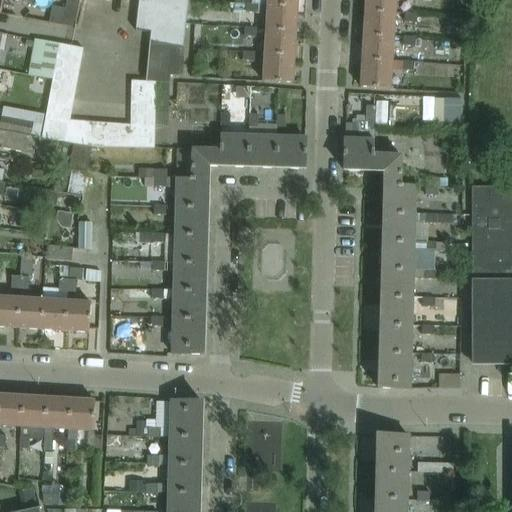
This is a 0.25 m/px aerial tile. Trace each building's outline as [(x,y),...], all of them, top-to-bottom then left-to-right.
[(0,0),(0,9),(1,0),(5,0),(17,2),(17,0),(0,0)] [(73,28),(78,0),(66,0),(64,9),(51,7),(48,24),(73,28)] [(182,49),(186,1),(186,0),(138,0),(135,32),(150,33),(149,43),(182,49)] [(296,15),(297,0),(267,0),(267,6),(284,7),(284,15),(296,15)] [(395,13),(395,0),(366,0),(366,19),(378,20),(379,12),(395,13)] [(245,4),(245,13),(258,14),(258,5),(245,4)] [(297,15),(296,15),(284,15),(284,7),(267,6),(258,5),(258,14),(267,14),(266,30),(282,31),(282,39),(294,41),(296,41),(297,15)] [(393,37),(395,13),(379,12),(378,20),(366,19),(365,19),(363,44),(364,44),(377,44),(377,36),(393,37)] [(417,24),(417,19),(417,15),(405,14),(404,23),(417,24)] [(243,37),(256,38),(257,29),(244,28),(243,37)] [(293,63),(294,41),(282,39),(282,31),(266,30),(265,54),(281,55),(280,63),(293,63)] [(392,61),(393,37),(377,36),(377,44),(364,44),(363,67),(375,68),(376,60),(392,61)] [(415,48),(416,39),(404,38),(403,47),(415,48)] [(54,69),(57,57),(59,45),(37,41),(30,76),(52,80),(54,69)] [(183,49),(182,49),(149,43),(146,83),(155,83),(169,84),(170,77),(183,77),(183,49)] [(83,50),(59,45),(57,57),(81,62),(83,50)] [(255,54),(243,53),(243,61),(255,62),(255,54)] [(293,64),(293,63),(280,63),(281,55),(265,54),(263,84),(293,86),(294,64),(293,64)] [(79,74),(81,62),(57,57),(54,69),(79,74)] [(390,90),(392,61),(376,60),(375,68),(363,67),(362,67),(360,89),(390,90)] [(402,62),(401,70),(414,71),(414,62),(402,62)] [(76,86),(79,74),(54,69),(52,80),(52,81),(76,86)] [(74,97),(76,86),(52,81),(50,93),(74,97)] [(155,83),(146,83),(132,82),(131,94),(155,96),(155,83)] [(168,111),(169,84),(155,83),(155,96),(155,108),(155,110),(168,111)] [(72,109),(74,97),(50,93),(48,105),(72,109)] [(155,108),(155,96),(131,94),(131,106),(155,108)] [(344,119),(358,119),(359,105),(344,104),(344,119)] [(70,122),(72,109),(48,105),(45,120),(70,122)] [(155,120),(155,110),(155,108),(131,106),(131,118),(155,120)] [(374,128),(375,110),(375,107),(366,107),(365,131),(374,131),(374,128)] [(230,114),(221,114),(220,127),(229,127),(230,114)] [(250,115),(249,127),(258,127),(259,115),(250,115)] [(287,116),(279,116),(278,116),(277,128),(286,128),(287,116)] [(41,139),(44,126),(33,124),(33,123),(1,117),(0,123),(0,131),(36,138),(41,139)] [(154,150),(154,145),(154,135),(155,120),(131,118),(131,125),(130,150),(154,150)] [(82,147),(82,122),(70,122),(45,120),(44,126),(41,139),(74,145),(82,147)] [(94,149),(94,123),(82,122),(82,147),(92,149),(94,149)] [(106,149),(106,124),(94,123),(94,149),(106,149)] [(118,149),(119,125),(106,124),(106,149),(109,149),(118,149)] [(130,150),(131,125),(119,125),(118,149),(130,150)] [(36,138),(0,131),(0,145),(1,146),(0,149),(32,155),(36,138)] [(247,169),(249,137),(219,136),(219,152),(218,168),(247,169)] [(275,170),(277,138),(249,137),(247,169),(275,170)] [(305,139),(277,138),(275,170),(304,170),(304,159),(306,159),(306,153),(305,153),(305,139)] [(372,172),(372,156),(373,141),(346,140),(345,153),(344,153),(344,159),(345,159),(345,171),(372,172)] [(87,175),(89,163),(92,149),(82,147),(74,145),(69,172),(87,175)] [(177,151),(176,180),(192,181),(192,187),(208,188),(209,168),(218,168),(219,152),(193,151),(177,151)] [(401,156),(397,156),(372,156),(372,172),(384,173),(384,193),(400,193),(400,187),(415,187),(415,178),(400,177),(401,156)] [(0,183),(11,186),(13,178),(2,176),(3,172),(0,171),(0,183)] [(154,171),(154,180),(166,180),(167,172),(154,171)] [(425,178),(425,187),(438,187),(438,179),(425,178)] [(166,189),(166,180),(154,180),(153,189),(166,189)] [(207,216),(208,188),(192,187),(192,181),(176,181),(166,180),(166,189),(176,189),(175,207),(191,207),(191,216),(207,216)] [(107,201),(145,202),(146,188),(108,187),(107,201)] [(414,215),(415,187),(400,187),(400,193),(384,193),(383,221),(399,221),(399,214),(414,215)] [(437,196),(438,187),(425,187),(424,196),(437,196)] [(53,207),(56,194),(34,190),(31,203),(53,207)] [(511,219),(511,220),(511,190),(484,190),(484,199),(471,199),(472,364),(511,363),(511,219)] [(484,199),(484,190),(471,190),(471,199),(484,199)] [(153,215),(166,215),(166,207),(153,206),(153,215)] [(207,243),(207,216),(191,216),(191,207),(175,207),(175,216),(175,235),(190,236),(190,243),(207,243)] [(451,216),(414,215),(399,214),(399,221),(383,221),(382,248),(398,249),(398,242),(414,243),(414,224),(451,225),(451,216)] [(92,224),(79,223),(78,250),(91,251),(92,224)] [(138,234),(138,243),(152,243),(165,244),(165,235),(152,234),(138,234)] [(206,272),(207,243),(190,243),(190,236),(175,235),(174,248),(174,264),(189,264),(189,271),(206,272)] [(413,269),(414,243),(398,242),(398,249),(382,248),(381,276),(398,276),(397,269),(413,269)] [(436,243),(423,242),(423,251),(436,252),(436,243)] [(46,247),(45,260),(70,262),(72,249),(46,247)] [(19,277),(19,289),(28,290),(28,278),(31,278),(32,259),(20,258),(20,263),(19,277)] [(165,263),(152,263),(151,272),(164,272),(165,263)] [(205,300),(206,272),(189,271),(189,264),(174,264),(174,273),(173,291),(189,292),(188,299),(205,300)] [(67,279),(66,292),(75,293),(76,282),(83,282),(83,270),(77,270),(67,269),(67,279)] [(422,270),(413,269),(397,269),(398,276),(381,276),(381,304),(397,305),(397,297),(412,297),(413,278),(422,278),(422,270)] [(435,279),(435,270),(422,270),(422,278),(435,279)] [(11,277),(10,289),(19,289),(19,277),(11,277)] [(42,300),(40,330),(64,332),(65,302),(66,292),(67,279),(58,279),(57,292),(42,291),(42,300)] [(164,300),(164,291),(152,290),(152,292),(138,291),(138,299),(164,300)] [(205,328),(205,300),(188,299),(189,292),(173,291),(173,319),(187,320),(187,328),(205,328)] [(0,297),(0,327),(16,329),(18,299),(0,297)] [(381,304),(380,332),(396,332),(396,325),(411,325),(412,297),(397,297),(397,305),(381,304)] [(422,298),(421,307),(434,307),(435,299),(435,298),(422,298)] [(18,299),(16,329),(40,330),(42,300),(18,299)] [(65,302),(64,332),(88,333),(90,304),(82,303),(65,302)] [(163,327),(163,318),(151,318),(151,326),(163,327)] [(204,355),(205,328),(187,328),(187,320),(173,319),(172,355),(204,355)] [(411,353),(411,325),(396,325),(396,332),(380,332),(379,359),(396,360),(396,353),(411,353)] [(434,334),(434,325),(421,325),(421,334),(434,334)] [(410,390),(411,353),(396,353),(396,360),(379,359),(378,388),(410,390)] [(433,362),(433,353),(420,353),(420,362),(433,362)] [(458,388),(458,375),(439,375),(439,388),(458,388)] [(0,426),(20,428),(22,398),(0,396),(0,426)] [(22,398),(20,428),(43,429),(45,399),(22,398)] [(68,431),(70,401),(45,399),(43,429),(53,430),(68,431)] [(68,431),(67,453),(76,453),(77,431),(92,432),(94,402),(70,401),(68,431)] [(202,403),(171,403),(170,438),(184,438),(184,430),(202,430),(202,403)] [(148,428),(148,437),(160,438),(160,429),(148,428)] [(43,429),(43,451),(52,452),(53,430),(43,429)] [(201,460),(202,430),(184,430),(184,438),(170,438),(169,458),(160,457),(159,466),(169,466),(183,467),(183,459),(201,460)] [(408,472),(409,437),(377,436),(377,464),(393,466),(393,471),(408,472)] [(19,437),(19,450),(28,450),(29,438),(19,437)] [(159,466),(160,457),(147,457),(146,466),(159,466)] [(200,488),(201,460),(183,459),(183,467),(169,466),(168,494),(183,495),(183,488),(200,488)] [(418,463),(418,472),(430,473),(452,473),(452,464),(418,463)] [(407,500),(408,472),(393,471),(393,466),(377,464),(376,493),(392,494),(392,499),(407,500)] [(432,484),(433,475),(414,474),(413,482),(432,484)] [(146,485),(146,494),(158,494),(159,485),(146,485)] [(199,511),(200,488),(183,488),(183,495),(168,494),(167,511),(199,511)] [(430,501),(430,492),(417,492),(417,501),(430,501)] [(406,511),(407,500),(392,499),(392,494),(376,493),(375,511),(406,511)]
